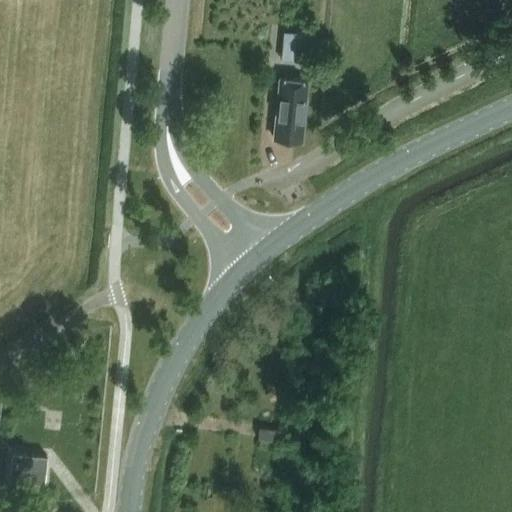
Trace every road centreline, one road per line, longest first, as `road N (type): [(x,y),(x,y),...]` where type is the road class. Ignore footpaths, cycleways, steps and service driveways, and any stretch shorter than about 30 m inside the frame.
road 1 (secondary): [(130,511),(138,449),(167,373),(211,305),(249,267)]
road 2 (secondary): [(274,245),(372,176),(511,108)]
road 3 (residential): [(511,52),(275,180)]
road 4 (residential): [(169,94),(160,135),(167,177),(249,267)]
road 5 (residential): [(274,245),(192,168),(169,94)]
